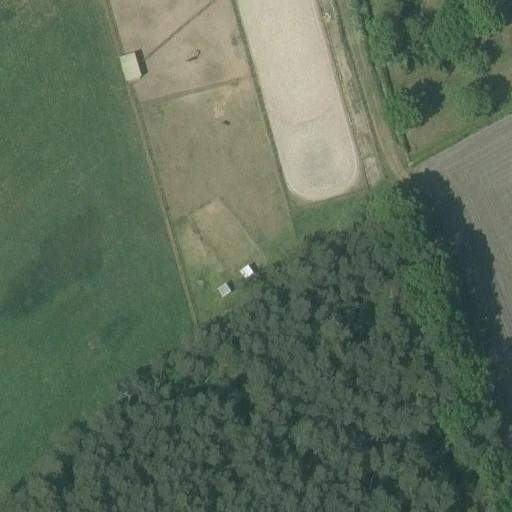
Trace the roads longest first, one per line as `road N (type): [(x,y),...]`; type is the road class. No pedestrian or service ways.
road 1 (track): [(337,0),(373,134),(511,507)]
road 2 (track): [(409,511),(450,395),(463,381)]
